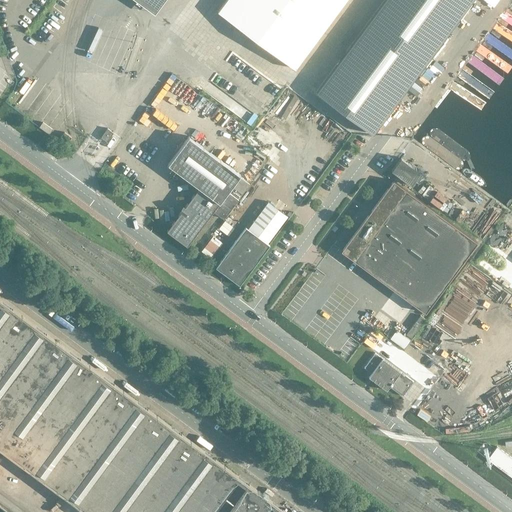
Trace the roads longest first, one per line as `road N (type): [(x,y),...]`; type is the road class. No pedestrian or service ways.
road 1 (unclassified): [(289,492),(0,278)]
road 2 (unclassified): [(511,511),(248,315)]
road 3 (unclassified): [(248,315),(0,130)]
road 4 (unknown): [(167,48),(312,74),(370,0)]
road 5 (unclassified): [(248,315),(381,136)]
